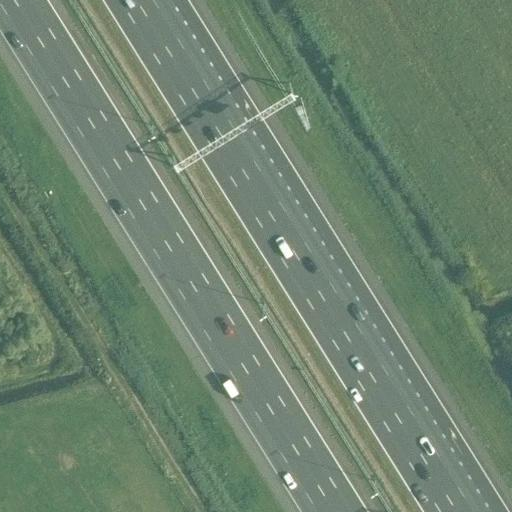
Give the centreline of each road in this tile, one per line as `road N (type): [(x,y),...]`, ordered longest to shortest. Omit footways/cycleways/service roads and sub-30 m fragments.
road 1 (motorway): [(14,0),(334,511)]
road 2 (motorway): [(456,511),(137,0)]
road 3 (track): [(202,511),(0,188)]
